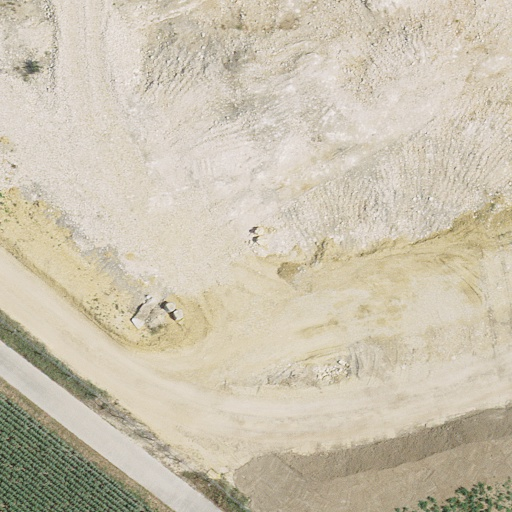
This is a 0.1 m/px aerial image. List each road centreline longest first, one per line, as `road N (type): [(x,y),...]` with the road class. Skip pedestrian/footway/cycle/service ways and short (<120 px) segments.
road 1 (track): [(511,404),(295,453),(368,289),(511,107)]
road 2 (track): [(194,511),(0,357)]
